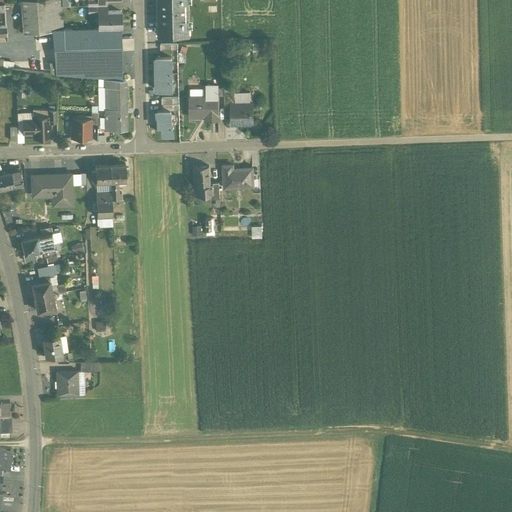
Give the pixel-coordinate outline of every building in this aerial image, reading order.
[(61,0),(19,0),(24,33),(35,32),(54,31),(63,30),(63,29),(61,0)] [(158,0),(160,35),(189,34),(189,28),(193,27),(192,18),(188,18),(188,2),(192,2),(191,0),(158,0)] [(106,11),(99,12),(99,13),(99,28),(121,28),(121,11),(106,11)] [(99,28),(63,29),(63,30),(54,31),(57,74),(105,78),(122,80),(121,28),(99,28)] [(178,63),(185,63),(185,55),(187,48),(182,46),(180,52),(178,53),(178,63)] [(156,58),(156,74),(172,74),(171,58),(156,58)] [(172,90),(172,74),(156,74),(157,90),(172,90)] [(122,80),(105,78),(105,87),(112,87),(112,86),(126,86),(127,80),(122,80)] [(112,86),(112,87),(105,87),(106,130),(127,130),(126,103),(125,103),(125,94),(126,94),(126,86),(112,86)] [(218,96),(218,86),(206,86),(206,94),(210,94),(210,96),(218,96)] [(235,91),(224,91),(224,106),(231,105),(231,103),(235,103),(235,91)] [(210,96),(188,97),(188,104),(191,104),(192,115),(205,115),(205,120),(219,120),(219,96),(218,96),(210,96)] [(235,103),(231,103),(231,105),(232,123),(253,123),(252,103),(235,103)] [(162,111),(157,111),(158,126),(162,126),(162,134),(171,134),(171,111),(162,111)] [(49,116),(33,117),(33,119),(23,120),(24,133),(34,133),(34,138),(50,137),(49,122),(49,116)] [(91,118),(71,118),(71,137),(91,138),(91,124),(91,118)] [(111,164),(95,164),(95,171),(95,176),(95,180),(111,180),(111,164)] [(126,164),(111,164),(111,180),(118,180),(119,180),(126,180),(126,175),(126,169),(126,164)] [(233,164),(223,164),(225,187),(253,186),(252,167),(243,168),(233,168),(233,164)] [(209,165),(193,166),(194,194),(214,193),(213,182),(210,182),(209,165)] [(19,169),(0,174),(0,189),(23,183),(22,180),(23,180),(23,178),(22,178),(19,169)] [(62,174),(39,175),(40,193),(55,193),(55,205),(73,205),(72,173),(62,173),(62,174)] [(39,175),(32,175),(32,194),(40,193),(39,175)] [(111,187),(111,192),(111,193),(111,197),(111,199),(122,199),(121,192),(118,192),(118,187),(111,187)] [(111,192),(96,192),(96,201),(97,210),(97,216),(112,215),(111,199),(111,197),(111,193),(111,192)] [(50,227),(40,229),(41,235),(51,233),(50,227)] [(261,228),(250,228),(250,238),(261,238),(261,228)] [(41,235),(37,236),(40,250),(41,250),(43,250),(55,247),(52,233),(51,233),(41,235)] [(37,236),(21,239),(25,254),(40,250),(37,236)] [(81,243),(71,246),(73,252),(75,254),(84,251),(81,243)] [(55,247),(43,250),(44,257),(56,254),(55,247)] [(46,257),(47,264),(57,261),(56,255),(46,257)] [(48,267),(37,269),(39,278),(50,276),(48,267)] [(55,279),(49,280),(52,294),(54,293),(57,293),(56,285),(55,279)] [(40,282),(32,283),(34,297),(52,294),(49,280),(40,282)] [(64,283),(56,285),(57,293),(66,291),(64,283)] [(52,294),(34,297),(37,311),(45,310),(53,308),(55,308),(53,298),(52,294)] [(107,321),(97,321),(97,330),(107,330),(107,321)] [(59,336),(43,338),(45,356),(56,354),(62,354),(62,353),(60,336),(59,336)] [(62,354),(56,354),(57,362),(68,362),(67,352),(62,353),(62,354)] [(94,370),(94,361),(80,362),(80,371),(94,370)] [(77,370),(56,371),(57,394),(78,393),(77,370)] [(9,404),(0,404),(0,421),(9,421),(9,420),(9,404)] [(9,420),(9,421),(0,421),(0,429),(0,437),(12,437),(12,420),(9,420)] [(0,455),(0,473),(2,473),(7,474),(9,456),(0,455)]
